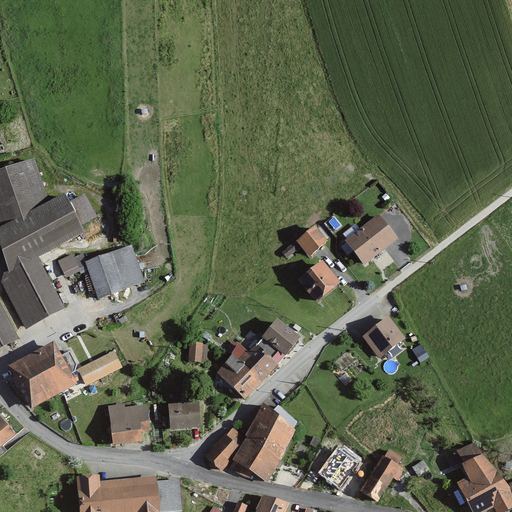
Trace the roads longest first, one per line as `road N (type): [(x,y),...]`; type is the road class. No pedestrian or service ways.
road 1 (track): [(170,466),(511,196)]
road 2 (residential): [(383,511),(170,466),(84,456),(33,426),(0,392)]
